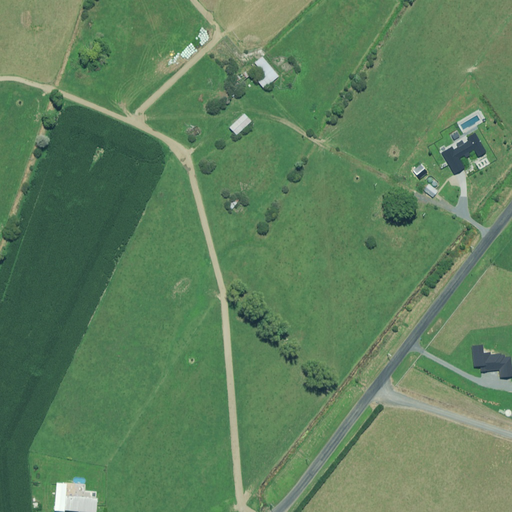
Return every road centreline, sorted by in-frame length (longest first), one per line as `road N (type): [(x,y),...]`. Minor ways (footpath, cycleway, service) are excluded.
road 1 (unclassified): [(511,208),(276,511)]
road 2 (unknown): [(374,388),(511,433)]
